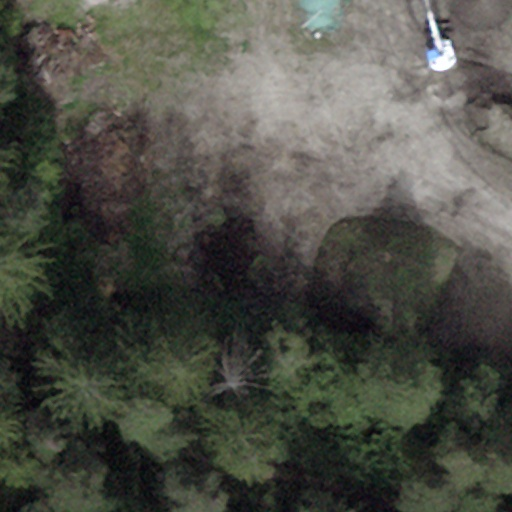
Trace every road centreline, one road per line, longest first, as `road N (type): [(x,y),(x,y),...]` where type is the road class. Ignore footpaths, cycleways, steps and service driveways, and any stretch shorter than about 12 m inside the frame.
road 1 (track): [(0,321),(123,424),(330,470),(430,511)]
road 2 (track): [(275,0),(345,118),(416,195),(511,254)]
